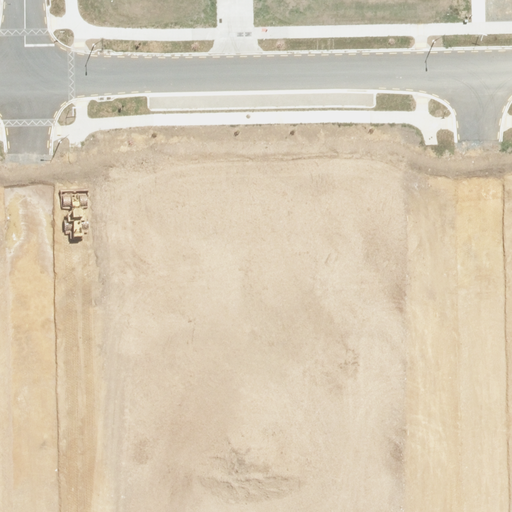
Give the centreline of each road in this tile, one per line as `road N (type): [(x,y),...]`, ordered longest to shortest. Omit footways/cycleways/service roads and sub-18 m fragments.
road 1 (residential): [(42,511),(32,81)]
road 2 (residential): [(252,79),(256,367)]
road 3 (residential): [(491,306),(484,74)]
road 4 (residential): [(484,74),(252,79)]
road 5 (residential): [(497,511),(491,306)]
road 6 (residential): [(235,79),(32,81)]
